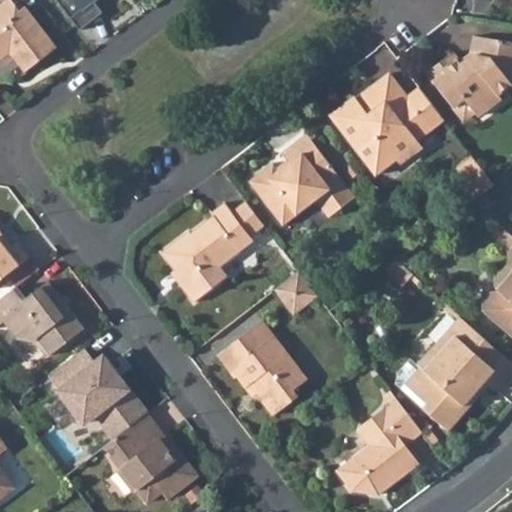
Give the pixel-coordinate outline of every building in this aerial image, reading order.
[(8,0),(0,6),(0,58),(10,50),(26,71),(56,48),(25,7),(20,10),(12,0),(8,0)] [(57,0),(80,30),(103,12),(95,1),(95,0),(57,0)] [(429,76),(453,106),(460,115),(468,116),(475,112),(478,115),(501,97),(498,93),(511,84),(511,41),(474,35),(470,53),(474,54),(473,57),(463,66),(460,62),(452,52),(437,64),(440,68),(429,76)] [(460,62),(463,66),(473,57),(474,54),(470,53),(460,62)] [(437,64),(426,72),(429,76),(440,68),(437,64)] [(330,115),(375,175),(417,143),(415,141),(431,128),(407,97),(393,78),(389,73),(373,85),(377,90),(366,98),(371,105),(364,111),(359,104),(353,97),(330,115)] [(407,97),(431,128),(443,119),(419,88),(407,97)] [(281,153),(286,160),(311,141),(306,133),(281,153)] [(248,181),(282,225),(315,200),(319,205),(333,195),(334,197),(347,187),(311,141),(286,160),(288,163),(279,170),(277,167),(273,162),(248,181)] [(475,159),(471,154),(456,166),(459,171),(475,159)] [(474,190),(479,196),(495,184),(475,159),(459,171),(474,190)] [(286,160),(277,167),(279,170),(288,163),(286,160)] [(319,205),(328,217),(355,197),(347,187),(334,197),(333,195),(319,205)] [(463,198),(469,204),(473,201),(479,196),(474,190),(463,198)] [(245,202),(232,213),(250,237),(264,226),(245,202)] [(176,280),(194,303),(228,277),(220,267),(253,241),(250,237),(232,213),(224,203),(211,214),(213,217),(191,234),(189,232),(161,253),(175,271),(177,270),(182,275),(176,280)] [(0,238),(8,249),(12,246),(0,230),(0,238)] [(481,310),(511,337),(511,236),(505,230),(498,238),(511,249),(508,252),(508,261),(509,262),(494,279),(494,288),(498,291),(498,292),(490,292),(481,302),(482,309),(481,310)] [(0,280),(7,275),(30,257),(18,242),(12,246),(8,249),(0,238),(0,280)] [(30,257),(7,275),(17,286),(39,269),(30,257)] [(382,270),(402,287),(412,274),(396,260),(382,270)] [(175,271),(172,274),(176,280),(182,275),(177,270),(175,271)] [(275,290),(287,306),(311,288),(299,272),(275,290)] [(17,286),(0,299),(0,324),(4,322),(17,339),(34,341),(37,339),(50,355),(85,328),(48,281),(26,298),(17,286)] [(287,306),(294,315),(318,297),(311,288),(287,306)] [(422,408),(447,431),(478,397),(474,394),(484,382),(488,386),(493,391),(511,369),(511,363),(459,316),(416,364),(419,367),(404,384),(426,404),(422,408)] [(273,336),(261,321),(238,340),(244,348),(263,333),(269,340),(273,336)] [(218,355),(236,378),(238,376),(246,387),(250,384),(257,393),(274,416),(297,398),(293,391),(307,381),(273,336),(269,340),(263,333),(244,348),(238,340),(218,355)] [(84,347),(48,375),(84,423),(96,414),(115,438),(147,413),(110,364),(102,370),(84,347)] [(474,394),(478,397),(488,386),(484,382),(474,394)] [(246,387),(253,396),(257,393),(250,384),(246,387)] [(390,391),(384,396),(390,403),(396,399),(390,391)] [(336,471),(352,492),(378,495),(380,487),(388,488),(419,464),(406,445),(422,433),(396,399),(390,403),(357,429),(370,445),(372,448),(360,458),(354,457),(336,471)] [(115,438),(105,445),(121,467),(118,470),(136,492),(139,490),(148,502),(162,492),(168,498),(198,475),(174,444),(172,445),(167,449),(160,439),(164,436),(147,413),(115,438)] [(0,436),(0,498),(16,487),(0,466),(0,453),(8,447),(0,436)] [(167,449),(172,445),(164,436),(160,439),(167,449)] [(372,448),(370,445),(354,457),(360,458),(372,448)] [(380,487),(378,495),(388,488),(380,487)]
